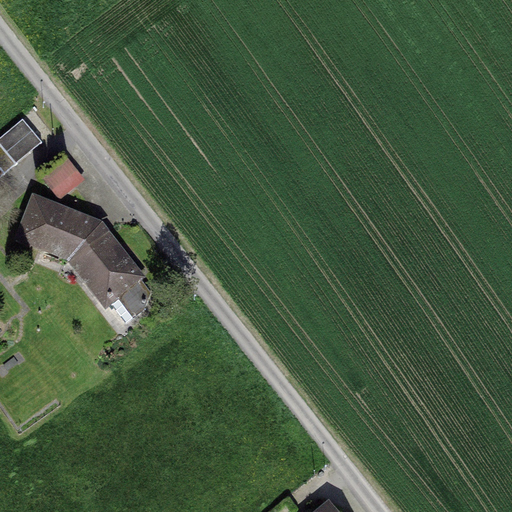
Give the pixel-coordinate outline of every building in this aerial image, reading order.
[(23,121),(0,141),(0,145),(16,163),(41,141),(23,121)] [(0,145),(0,176),(16,163),(0,145)] [(68,159),(45,174),(58,195),(82,180),(68,159)] [(107,226),(34,197),(15,249),(71,268),(109,310),(150,280),(107,226)] [(335,511),(328,502),(315,511),(335,511)]
